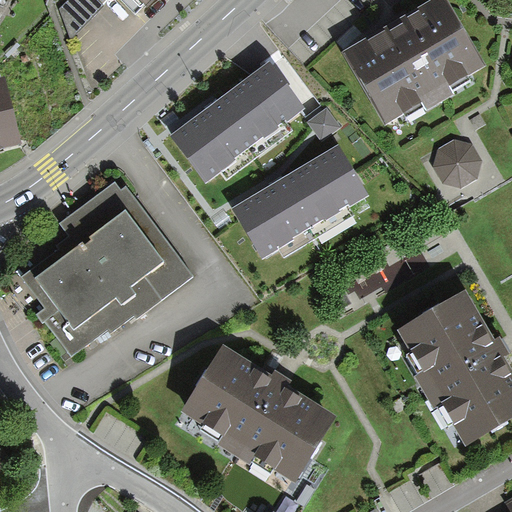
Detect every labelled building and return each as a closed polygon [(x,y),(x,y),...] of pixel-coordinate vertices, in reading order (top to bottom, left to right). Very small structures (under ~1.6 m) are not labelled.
[(108,0),(68,0),(60,9),(71,39),(108,0)] [(121,0),(135,15),(147,5),(148,6),(154,0),(121,0)] [(446,1),(346,59),(385,131),(423,110),(427,115),(454,100),(451,95),(488,73),(446,1)] [(222,102),(172,139),(207,186),(304,114),(269,67),(222,102)] [(0,154),(22,149),(5,79),(0,80),(0,154)] [(470,134),(433,154),(452,190),(490,170),(470,134)] [(287,180),(232,213),(262,264),(368,202),(338,151),(287,180)] [(108,337),(134,319),(137,323),(192,283),(126,192),(121,196),(116,188),(64,225),(73,238),(19,276),(44,310),(36,315),(43,324),(45,322),(72,359),(106,334),(108,337)] [(468,295),(398,335),(421,375),(413,380),(433,413),(442,407),(467,450),(511,423),(511,374),(504,361),(511,356),(507,348),(503,341),(496,345),(468,295)] [(220,354),(181,417),(295,486),(333,423),(283,393),(288,385),(284,383),(273,377),(269,383),(220,354)]
